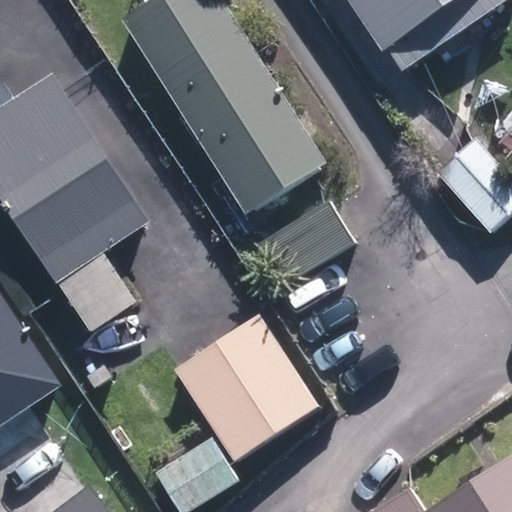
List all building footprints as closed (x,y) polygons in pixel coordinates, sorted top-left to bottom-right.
[(135,0),(139,6),(118,21),(240,215),(320,166),(215,0),(135,0)] [(346,0),(382,54),(386,51),(400,72),(510,0),(346,0)] [(146,221),(48,73),(0,103),(0,203),(52,283),(54,282),(87,331),(133,301),(101,251),(146,221)] [(511,144),(511,108),(488,134),(506,151),(511,144)] [(486,233),(511,210),(511,195),(464,142),(431,171),(486,233)] [(330,201),(259,244),(284,286),(355,244),(330,201)] [(0,429),(65,387),(0,290),(0,429)] [(319,408),(261,316),(176,371),(234,461),(319,408)] [(189,511),(238,483),(211,438),(155,473),(179,511),(189,511)] [(511,511),(511,455),(429,509),(412,484),(369,511),(511,511)] [(112,511),(92,485),(55,511),(112,511)]
